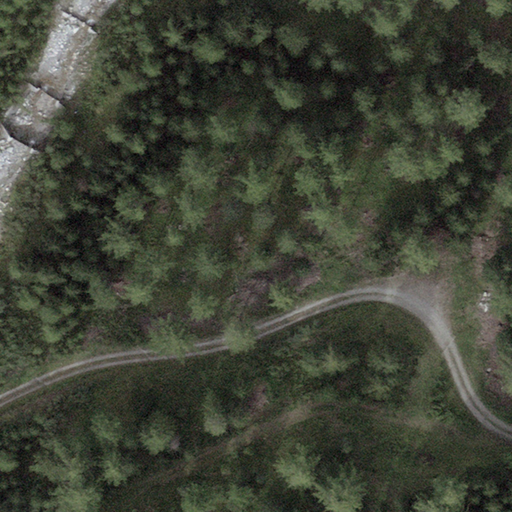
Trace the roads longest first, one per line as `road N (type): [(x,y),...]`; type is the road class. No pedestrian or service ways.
road 1 (track): [(511,432),(470,395),(433,319),(397,294),(338,294),(239,339),(125,356),(0,407)]
road 2 (track): [(498,427),(341,405),(273,416),(137,483),(99,511)]
